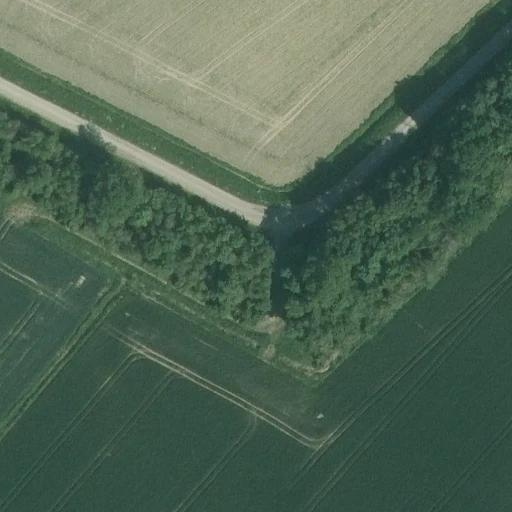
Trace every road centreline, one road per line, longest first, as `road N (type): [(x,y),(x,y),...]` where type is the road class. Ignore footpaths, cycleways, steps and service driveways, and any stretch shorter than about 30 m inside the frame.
road 1 (unclassified): [(511,29),(338,193),(310,216),(282,223),(0,85)]
road 2 (track): [(282,223),(278,301),(249,304),(0,171)]
